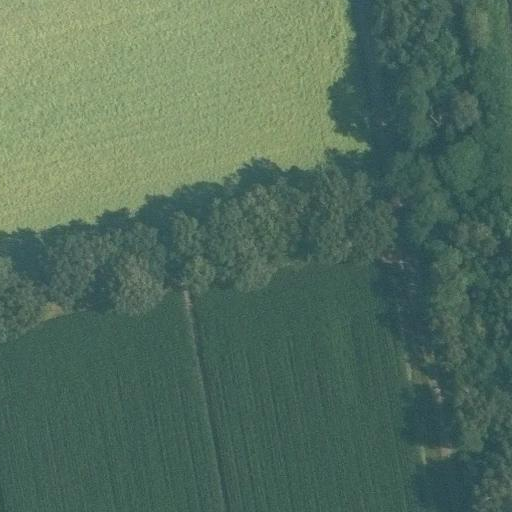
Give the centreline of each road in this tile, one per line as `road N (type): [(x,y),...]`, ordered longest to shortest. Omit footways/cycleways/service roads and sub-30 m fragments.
road 1 (track): [(381,0),(477,511)]
road 2 (track): [(441,202),(423,215),(0,312)]
